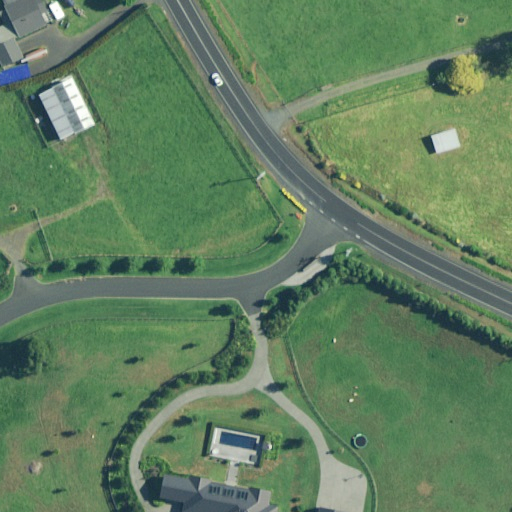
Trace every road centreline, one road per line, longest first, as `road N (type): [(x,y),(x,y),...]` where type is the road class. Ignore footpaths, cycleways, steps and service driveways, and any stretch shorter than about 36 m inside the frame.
road 1 (residential): [(325,198),(262,268),(63,275),(0,298)]
road 2 (tertiary): [(178,0),(252,125),(325,198)]
road 3 (tertiary): [(325,198),(511,302)]
